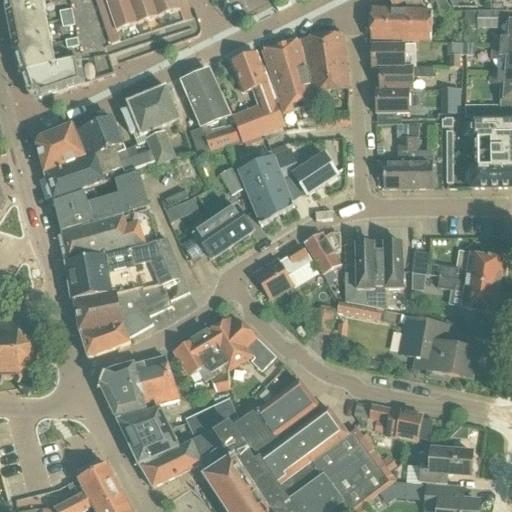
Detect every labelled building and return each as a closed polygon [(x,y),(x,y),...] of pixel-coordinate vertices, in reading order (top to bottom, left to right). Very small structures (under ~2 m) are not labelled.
[(81,59),(57,64),(43,0),(2,0),(16,64),(26,94),(39,103),(86,86),(81,59)] [(101,0),(97,2),(112,49),(105,51),(108,59),(193,31),(182,0),(101,0)] [(389,0),(393,8),(405,2),(408,8),(421,9),(417,0),(389,0)] [(420,0),(421,1),(423,0),(429,0),(431,2),(432,6),(436,4),(437,5),(439,14),(451,14),(449,11),(443,0),(420,0)] [(71,12),(60,14),(61,22),(73,20),(71,12)] [(430,44),(431,14),(371,12),(370,43),(430,44)] [(498,31),(498,13),(478,13),(477,30),(498,31)] [(73,20),(61,22),(62,30),(74,28),(73,20)] [(511,22),(510,23),(508,40),(494,39),(493,49),(511,49),(511,22)] [(465,45),(474,46),(475,32),(464,31),(463,45),(465,45)] [(313,94),(348,91),(341,35),(302,41),(313,94)] [(77,41),(65,43),(66,51),(79,49),(77,41)] [(283,117),(296,112),(308,108),(311,118),(314,118),(298,41),(262,53),(283,117)] [(473,58),(474,46),(465,45),(464,57),(473,58)] [(370,46),(370,69),(379,69),(404,69),(404,68),(404,57),(416,57),(416,48),(404,48),(404,46),(370,46)] [(511,49),(493,49),(492,58),(507,59),(505,75),(505,76),(511,76),(511,49)] [(275,104),(273,100),(263,70),(260,71),(255,56),(231,65),(242,96),(251,92),(256,106),(257,110),(235,119),(243,140),(283,124),(275,104)] [(449,72),(459,72),(459,58),(449,58),(449,72)] [(379,91),(378,92),(408,91),(408,92),(412,92),(412,79),(434,80),(433,70),(412,69),(412,68),(404,68),(404,69),(379,69),(379,91)] [(200,129),(228,119),(208,73),(181,84),(200,129)] [(511,76),(505,76),(505,75),(491,73),(490,84),(505,86),(503,101),(511,102),(511,76)] [(148,136),(178,124),(172,109),(173,109),(167,96),(164,89),(125,106),(128,112),(121,115),(130,137),(132,136),(136,146),(146,142),(150,141),(148,136)] [(374,91),(374,115),(377,115),(377,128),(400,127),(402,127),(402,115),(408,115),(408,92),(408,91),(378,92),(379,91),(374,91)] [(441,104),(460,104),(460,92),(441,92),(441,104)] [(472,121),(501,119),(501,108),(465,109),(465,121),(472,121)] [(107,124),(104,117),(101,117),(90,120),(89,125),(90,130),(91,130),(101,155),(122,147),(112,122),(107,124)] [(474,167),(470,167),(470,171),(471,186),(471,191),(511,190),(511,119),(501,119),(472,121),(472,141),(474,141),(474,167)] [(443,130),(453,129),(453,121),(445,121),(445,123),(442,123),(443,130)] [(376,164),(376,181),(383,181),(383,191),(431,191),(431,164),(433,164),(433,154),(419,154),(419,141),(419,132),(409,132),(409,126),(402,127),(400,127),(400,141),(398,141),(398,164),(376,164)] [(83,160),(74,137),(71,128),(46,138),(42,140),(39,142),(38,144),(37,145),(36,147),(36,151),(44,176),(83,160)] [(240,145),(239,143),(233,128),(205,137),(209,152),(209,153),(231,148),(240,145)] [(124,147),(122,147),(101,155),(91,130),(90,130),(74,137),(83,160),(85,165),(45,178),(52,203),(124,178),(122,173),(125,177),(155,165),(154,163),(154,162),(151,154),(120,165),(117,157),(126,153),(124,147)] [(209,152),(205,137),(202,130),(190,135),(197,155),(209,152)] [(154,163),(155,165),(156,165),(157,169),(176,161),(166,134),(150,141),(146,142),(151,154),(154,162),(154,163)] [(287,153),(272,159),(282,184),(294,179),(307,199),(337,179),(323,157),(299,173),(290,151),(287,153)] [(241,172),(237,173),(244,190),(244,191),(260,229),(293,210),(282,184),(272,159),(241,172)] [(232,170),(220,178),(232,199),(244,191),(244,190),(232,170)] [(81,229),(139,212),(148,210),(138,176),(115,184),(119,198),(98,203),(94,191),(53,206),(61,238),(82,233),(81,229)] [(170,226),(187,219),(181,205),(165,213),(170,226)] [(214,225),(230,249),(252,234),(236,210),(214,225)] [(67,264),(103,256),(131,249),(144,246),(142,241),(130,246),(129,241),(155,234),(149,213),(140,216),(139,212),(81,229),(82,233),(61,238),(67,264)] [(210,262),(230,249),(214,225),(194,237),(196,239),(182,248),(191,261),(204,252),(210,262)] [(324,241),(321,237),(304,247),(321,277),(322,276),(327,285),(337,280),(332,271),(339,267),(333,258),(341,254),(341,237),(332,237),(324,241)] [(168,304),(168,303),(188,295),(164,241),(144,250),(105,260),(103,256),(67,264),(74,302),(114,295),(111,276),(136,271),(136,268),(150,265),(161,288),(168,304)] [(403,287),(402,246),(384,247),(384,254),(375,254),(375,247),(356,247),(357,275),(344,276),(344,282),(344,305),(387,312),(387,287),(403,287)] [(298,274),(311,265),(301,248),(287,257),(288,260),(278,266),(277,263),(253,278),(269,304),(293,289),(287,280),(298,274)] [(428,278),(431,256),(414,254),(411,276),(428,278)] [(498,289),(500,277),(504,274),(505,268),(502,265),(503,261),(469,256),(465,281),(455,279),(456,272),(438,269),(436,280),(498,289)] [(497,301),(498,289),(436,280),(435,291),(453,294),(454,285),(464,286),(461,311),(494,316),(495,313),(499,311),(500,304),(497,301)] [(74,302),(74,303),(81,336),(121,328),(127,341),(152,327),(148,319),(171,309),(168,303),(168,304),(161,288),(139,293),(115,298),(114,295),(74,302)] [(431,298),(415,300),(416,310),(432,308),(431,298)] [(378,323),(379,315),(345,308),(345,306),(339,304),(337,314),(343,315),(343,316),(378,323)] [(224,368),(227,375),(249,361),(261,375),(276,360),(237,322),(234,324),(230,320),(223,324),(206,335),(221,360),(219,361),(224,368)] [(0,324),(0,385),(1,386),(0,381),(13,380),(15,385),(19,384),(17,380),(25,369),(30,370),(31,367),(27,366),(26,352),(30,350),(29,347),(24,349),(19,343),(23,339),(23,329),(18,325),(19,323),(17,321),(13,324),(0,324)] [(407,321),(400,357),(416,360),(414,371),(427,374),(426,379),(448,383),(450,378),(473,382),(478,353),(441,346),(444,328),(407,321)] [(346,339),(347,327),(338,326),(337,338),(346,339)] [(129,345),(127,341),(121,328),(81,336),(87,361),(94,359),(129,345)] [(219,361),(221,360),(206,335),(192,344),(211,375),(224,368),(219,361)] [(224,368),(211,375),(192,344),(173,355),(186,381),(198,373),(205,385),(211,382),(217,396),(230,393),(227,376),(227,375),(224,368)] [(115,419),(177,402),(163,360),(109,374),(102,377),(99,378),(98,383),(99,386),(115,419)] [(320,417),(316,412),(319,410),(298,383),(261,412),(260,412),(232,431),(229,427),(236,422),(213,433),(194,442),(177,450),(139,468),(145,478),(150,487),(152,490),(200,468),(207,479),(205,480),(224,508),(223,509),(224,511),(354,511),(389,485),(349,437),(329,410),(320,417)] [(265,406),(273,399),(266,392),(258,399),(265,406)] [(213,433),(236,422),(238,421),(229,401),(186,422),(194,442),(213,433)] [(428,442),(432,425),(420,422),(422,417),(371,407),(368,420),(370,421),(369,431),(375,433),(374,435),(384,436),(384,437),(416,443),(417,440),(428,442)] [(139,468),(177,450),(158,412),(115,422),(138,469),(139,468)] [(470,477),(471,454),(430,451),(429,462),(421,462),(419,484),(445,485),(446,476),(470,477)] [(89,505),(118,491),(112,480),(107,469),(78,484),(85,496),(55,511),(90,511),(92,511),(89,505)] [(425,502),(425,509),(437,510),(436,511),(476,511),(477,503),(460,502),(461,492),(426,489),(425,502)] [(129,511),(118,491),(89,505),(92,511),(90,511),(129,511)] [(177,507),(179,511),(214,511),(201,492),(177,507)]
